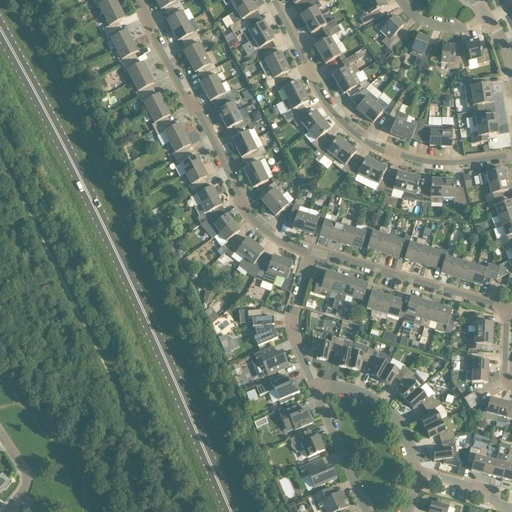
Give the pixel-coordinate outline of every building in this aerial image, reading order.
[(103,17),(119,9),(114,0),(110,0),(107,2),(105,0),(97,0),(93,2),(95,7),(98,6),(103,17)] [(171,13),(182,6),(179,1),(177,2),(175,0),(156,0),(155,1),(161,11),(168,7),(171,13)] [(235,13),(251,3),(249,0),(223,0),(222,1),(225,7),(230,4),(235,13)] [(305,26),(321,17),(317,10),(321,8),(316,0),(308,5),(311,10),(300,17),(305,26)] [(383,0),(372,0),(364,4),(367,10),(363,12),(365,17),(360,20),(362,26),(379,18),(377,12),(387,8),(383,0)] [(232,34),(249,24),(246,19),(257,12),(251,3),(235,13),(228,17),(233,26),(229,28),(232,34)] [(172,32),(188,23),(182,13),(185,12),(182,6),(171,13),(173,18),(166,22),(172,32)] [(105,36),(116,31),(113,25),(124,19),(119,9),(103,17),(108,28),(102,31),(105,36)] [(324,34),(337,26),(334,21),(326,25),(321,17),(305,26),(310,35),(321,29),(324,34)] [(393,18),(386,26),(380,32),(386,38),(382,43),(391,52),(399,44),(393,38),(403,28),(393,18)] [(187,44),(199,38),(196,33),(194,34),(188,23),(172,32),(178,42),(185,39),(187,44)] [(248,44),(268,32),(263,23),(252,29),(249,24),(232,34),(236,39),(243,35),(248,44)] [(320,57),(335,47),(330,38),(341,32),(337,26),(324,34),(327,40),(314,47),(320,57)] [(116,51),(131,43),(126,32),(119,36),(116,31),(105,36),(108,42),(110,41),(116,51)] [(257,58),(273,50),(269,44),(274,41),(268,32),(248,44),(254,53),(256,58),(257,58)] [(232,34),(224,39),(227,44),(235,39),(232,34)] [(417,36),(413,45),(409,55),(417,58),(414,67),(420,69),(419,71),(426,74),(431,60),(423,57),(429,41),(417,36)] [(189,64),(205,55),(199,44),(201,43),(199,38),(187,44),(190,50),(183,53),(189,64)] [(465,44),(470,63),(477,61),(478,66),(489,63),(486,50),(480,52),(478,41),(465,44)] [(121,68),(133,62),(130,57),(137,53),(131,43),(116,51),(121,61),(118,62),(121,68)] [(442,46),(441,56),(440,65),(447,65),(447,70),(459,71),(460,58),(454,58),(454,47),(442,46)] [(341,63),(346,61),(342,55),(340,56),(335,47),(320,57),(325,66),(338,58),(341,63)] [(263,73),(285,63),(280,53),(276,56),(273,50),(257,58),(259,64),(258,64),(263,73)] [(216,69),(213,63),(210,65),(205,55),(189,64),(195,74),(201,70),(204,75),(216,69)] [(337,86),(355,76),(349,67),(353,65),(358,62),(355,56),(346,61),(341,63),(345,69),(332,77),(337,86)] [(132,83),(148,74),(143,64),(135,68),(133,62),(121,68),(124,73),(126,72),(132,83)] [(265,84),(273,80),(277,86),(286,81),(283,76),(290,73),(285,63),(263,73),(266,79),(265,84)] [(205,94),(221,86),(217,77),(222,74),(219,67),(216,69),(204,75),(207,80),(200,84),(205,94)] [(138,100),(149,94),(146,89),(153,85),(148,74),(132,83),(137,93),(135,94),(138,100)] [(360,85),(355,76),(337,86),(343,96),(349,93),(354,99),(364,90),(368,87),(365,82),(360,85)] [(104,81),(98,84),(101,89),(106,86),(104,81)] [(286,101),(303,93),(298,83),(289,87),(286,81),(277,86),(274,87),(277,93),(282,91),(286,101)] [(465,99),(491,95),(490,85),(479,86),(478,81),(464,83),(465,88),(464,89),(465,99)] [(221,103),(237,96),(234,90),(225,94),(221,86),(205,94),(209,103),(219,99),(221,103)] [(377,101),(364,90),(354,99),(360,105),(356,110),(364,118),(374,105),(377,101)] [(292,121),(303,113),(299,108),(308,103),(303,93),(286,101),(282,103),(287,114),(282,116),(287,124),(292,121)] [(148,114),(164,106),(159,96),(152,99),(149,94),(138,100),(140,105),(143,103),(148,114)] [(469,114),(483,112),(482,106),(493,104),(491,95),(465,99),(467,109),(468,109),(469,114)] [(238,113),(234,105),(240,101),(237,96),(221,103),(224,108),(217,111),(222,121),(238,113)] [(453,108),(454,100),(443,100),(443,108),(453,108)] [(389,117),(396,105),(391,102),(383,112),(374,105),(364,118),(373,125),(382,113),(389,117)] [(406,123),(408,117),(399,113),(401,108),(396,105),(389,117),(395,120),(393,126),(389,135),(400,139),(406,123)] [(154,131),(165,126),(163,120),(170,117),(164,106),(148,114),(154,125),(151,126),(154,131)] [(247,126),(251,125),(244,110),(238,113),(222,121),(227,131),(233,128),(235,132),(247,126)] [(476,129),(496,126),(495,116),(484,117),(483,112),(469,114),(470,119),(474,119),(476,129)] [(308,134),(322,122),(315,113),(307,119),(303,113),(292,121),(297,128),(300,125),(308,134)] [(414,122),(412,126),(406,123),(400,139),(410,143),(412,137),(421,139),(424,127),(424,121),(419,119),(417,123),(414,122)] [(317,151),(327,142),(322,137),(330,131),(322,122),(308,134),(315,143),(311,146),(317,151)] [(169,144),(185,136),(179,125),(168,131),(165,126),(154,131),(157,137),(163,134),(164,135),(168,143),(169,144)] [(441,127),(440,148),(451,149),(452,127),(441,126),(441,127)] [(496,126),(476,129),(477,134),(472,135),(474,145),(488,143),(487,137),(498,135),(496,126)] [(441,127),(429,127),(424,127),(421,139),(429,141),(429,148),(440,148),(441,127)] [(236,150),(252,142),(248,132),(231,140),(236,150)] [(175,161),(186,155),(183,150),(190,146),(185,136),(169,144),(169,145),(173,154),(174,155),(172,156),(175,161)] [(336,159),(347,146),(338,138),(331,146),(327,142),(317,151),(313,155),(317,159),(320,162),(323,157),(332,164),(336,159)] [(252,160),(265,153),(262,147),(256,150),(252,142),(236,150),(241,160),(250,155),(252,160)] [(348,176),(355,164),(350,161),(356,153),(347,146),(336,159),(345,166),(341,172),(348,176)] [(248,180),(265,172),(260,162),(264,160),(264,161),(268,159),(265,153),(252,160),(254,165),(243,171),(248,180)] [(185,176),(201,168),(196,157),(189,161),(186,155),(175,161),(177,167),(180,166),(185,176)] [(368,180),(376,164),(365,159),(361,168),(355,164),(348,176),(355,181),(358,175),(368,180)] [(383,194),(388,181),(382,179),(386,170),(376,164),(368,180),(378,185),(375,191),(383,194)] [(190,186),(188,187),(191,192),(202,187),(199,182),(206,178),(201,168),(185,176),(190,186)] [(481,187),(488,185),(505,181),(503,170),(479,176),(481,187)] [(265,172),(248,180),(252,190),(269,181),(269,180),(265,172)] [(404,194),(408,176),(397,173),(394,183),(388,181),(383,194),(391,196),(393,191),(404,194)] [(422,203),(424,190),(417,189),(420,179),(408,176),(404,194),(415,197),(413,202),(422,203)] [(472,189),(471,186),(469,176),(463,178),(466,190),(472,189)] [(442,200),(442,181),(431,181),(430,191),(424,190),(422,203),(428,205),(430,205),(441,205),(441,200),(442,200)] [(442,181),(442,200),(443,200),(452,200),(453,200),(453,205),(466,205),(463,193),(463,192),(454,191),(454,181),(442,181)] [(487,204),(499,200),(497,194),(508,192),(505,181),(488,185),(490,195),(484,197),(487,204)] [(268,209),(281,197),(274,189),(276,188),(277,189),(281,185),(277,182),(273,184),(261,193),(265,198),(261,202),(268,209)] [(212,188),(205,192),(202,187),(191,192),(188,194),(188,195),(187,195),(190,200),(197,196),(201,205),(216,197),(212,188)] [(201,226),(219,215),(216,210),(221,207),(216,197),(201,205),(206,215),(197,219),(201,226)] [(289,219),(293,206),(291,203),(289,205),(281,197),(268,209),(275,218),(280,214),(282,217),(289,219)] [(498,218),(511,212),(511,205),(511,202),(501,205),(499,200),(487,204),(489,209),(495,207),(498,218)] [(303,233),(308,216),(298,213),(300,208),(293,206),(289,219),(295,220),(292,230),(303,233)] [(496,230),(501,228),(511,224),(511,212),(498,218),(499,223),(500,224),(494,226),(495,230),(496,230)] [(322,228),(324,221),(326,215),(319,214),(318,219),(308,216),(303,233),(313,237),(316,227),(322,228)] [(214,239),(233,224),(227,215),(222,219),(219,215),(201,226),(205,231),(205,232),(207,230),(214,239)] [(334,224),(335,224),(336,218),(332,217),(330,223),(324,221),(322,228),(319,238),(329,241),(334,224)] [(340,245),(347,221),(342,220),(341,226),(335,224),(334,224),(329,241),(340,245)] [(350,248),(355,230),(349,228),(351,223),(347,221),(340,245),(350,248)] [(225,254),(228,251),(227,250),(224,246),(226,244),(225,243),(240,232),(233,224),(214,239),(221,248),(225,254)] [(501,246),(511,242),(511,236),(511,224),(501,228),(504,238),(499,240),(494,242),(496,247),(501,246)] [(369,243),(372,232),(373,229),(367,228),(365,233),(355,230),(350,248),(361,251),(364,241),(369,243)] [(377,253),(384,229),(380,228),(378,234),(372,232),(369,243),(367,250),(377,253)] [(388,256),(393,238),(387,236),(389,231),(384,229),(377,253),(388,256)] [(404,250),(408,237),(405,236),(403,241),(393,238),(388,256),(398,259),(401,249),(404,250)] [(414,264),(421,241),(417,239),(415,245),(410,244),(411,238),(408,237),(404,250),(407,251),(404,261),(414,264)] [(241,265),(255,246),(247,239),(237,252),(236,254),(233,255),(228,251),(225,254),(231,258),(240,265),(241,265)] [(425,267),(430,250),(424,248),(426,242),(421,241),(414,264),(425,267)] [(511,257),(511,242),(501,246),(503,252),(509,250),(511,257)] [(254,280),(265,260),(260,257),(264,252),(255,246),(241,265),(240,265),(238,268),(254,279),(254,280)] [(225,254),(221,248),(216,251),(220,257),(225,254)] [(440,264),(444,251),(441,251),(441,253),(430,250),(425,267),(435,270),(437,263),(440,264)] [(450,278),(456,260),(457,255),(452,254),(451,259),(446,258),(447,252),(444,251),(440,264),(443,265),(440,275),(450,278)] [(461,281),(468,258),(464,256),(462,262),(456,260),(450,278),(461,281)] [(274,284),(282,261),(272,257),(270,263),(265,260),(254,280),(262,282),(273,287),(274,284)] [(471,284),(477,267),(470,265),(472,259),(468,258),(461,281),(471,284)] [(506,276),(509,275),(511,273),(511,260),(508,263),(501,266),(506,276)] [(274,284),(282,287),(280,291),(288,293),(294,276),(289,274),(292,265),(282,261),(274,284)] [(490,279),(494,267),(488,265),(487,270),(477,267),(471,284),(482,287),(485,278),(490,279)] [(494,267),(490,279),(496,281),(501,285),(507,287),(509,275),(506,276),(501,266),(498,267),(499,268),(494,267)] [(331,292),(336,276),(325,273),(322,283),(317,281),(313,293),(319,295),(321,289),(331,292)] [(340,301),(346,279),(336,276),(331,292),(337,294),(335,300),(332,309),(337,310),(337,308),(339,301),(340,301)] [(346,279),(340,301),(344,303),(345,298),(352,300),(357,282),(346,279)] [(370,297),(364,295),(367,286),(357,282),(352,300),(362,303),(360,308),(366,309),(370,297)] [(375,319),(382,296),(371,293),(370,297),(366,309),(373,312),(371,316),(371,317),(375,319)] [(205,303),(211,304),(214,296),(205,294),(203,302),(205,303)] [(387,316),(392,299),(382,296),(375,319),(379,320),(380,314),(387,316)] [(415,318),(420,302),(410,298),(407,308),(405,315),(411,317),(409,323),(413,324),(415,318)] [(405,315),(407,308),(401,307),(403,302),(392,299),(387,316),(397,319),(398,319),(403,321),(405,315)] [(424,327),(431,305),(420,302),(415,318),(421,320),(420,326),(424,327)] [(207,312),(212,305),(211,304),(205,303),(201,308),(207,312)] [(436,325),(441,308),(431,305),(424,327),(424,328),(428,329),(430,323),(436,325)] [(441,308),(436,325),(446,328),(445,333),(451,335),(454,322),(449,321),(452,311),(441,308)] [(273,318),(263,319),(261,320),(261,311),(247,313),(248,321),(252,320),(253,328),(254,328),(257,337),(254,338),(258,348),(277,340),(273,330),(272,330),(272,327),(274,327),(273,318)] [(474,334),(492,335),(493,324),(482,323),(483,318),(470,317),(469,327),(474,327),(474,334)] [(492,346),(492,335),(474,334),(474,341),(468,340),(468,351),(481,351),(481,346),(492,346)] [(406,347),(408,339),(402,337),(400,345),(406,347)] [(335,353),(338,339),(332,338),(330,346),(322,344),(313,342),(313,350),(318,351),(316,360),(327,362),(329,352),(335,353)] [(241,352),(237,342),(230,345),(228,339),(220,342),(226,358),(241,352)] [(349,370),(354,344),(344,341),(338,339),(335,353),(334,356),(340,357),(338,368),(349,370)] [(369,364),(374,351),(354,344),(349,370),(359,372),(362,362),(369,364)] [(272,348),(263,352),(254,356),(263,378),(267,377),(288,368),(281,353),(275,356),(273,355),(271,350),(272,349),(272,348)] [(390,365),(392,360),(393,358),(393,357),(391,360),(379,353),(374,351),(369,364),(376,367),(370,376),(380,382),(390,365)] [(472,372),(488,373),(488,362),(482,362),(482,356),(471,355),(471,361),(472,361),(472,372)] [(404,367),(400,372),(390,365),(380,382),(389,387),(394,378),(400,382),(409,371),(404,367)] [(420,389),(424,386),(425,385),(424,383),(415,373),(414,373),(413,374),(409,371),(400,382),(406,387),(398,394),(406,402),(420,389)] [(488,373),(472,372),(471,383),(487,384),(488,373)] [(284,376),(275,380),(256,388),(260,397),(268,394),(274,391),(280,406),(293,400),(292,396),(299,393),(294,382),(288,385),(284,376)] [(433,396),(428,400),(420,389),(406,402),(413,410),(421,403),(425,409),(437,402),(433,396)] [(466,404),(476,399),(473,393),(465,398),(463,399),(466,404)] [(476,399),(466,404),(469,410),(479,404),(476,399)] [(495,422),(500,402),(489,399),(486,413),(483,413),(481,419),(495,422)] [(424,430),(441,422),(435,409),(440,406),(437,402),(425,409),(429,416),(420,420),(424,430)] [(507,420),(511,405),(500,402),(495,422),(505,425),(507,420)] [(297,404),(288,408),(278,412),(285,428),(292,425),(295,432),(312,425),(306,411),(299,414),(298,412),(300,411),(297,404)] [(441,443),(454,439),(452,433),(446,419),(441,422),(424,430),(429,440),(439,435),(441,443)] [(309,432),(300,436),(290,440),(292,444),(291,445),(291,446),(291,448),(292,450),(293,451),(295,451),(296,453),(303,450),(307,459),(324,452),(318,437),(312,440),(309,432)] [(454,439),(441,443),(443,450),(432,451),(434,462),(443,461),(443,465),(451,467),(450,457),(451,457),(450,446),(456,444),(454,439)] [(481,475),(485,459),(486,453),(470,449),(466,465),(472,466),(470,472),(481,475)] [(502,480),(508,457),(498,455),(496,462),(492,477),(502,480)] [(308,461),(310,465),(320,460),(319,456),(308,461)] [(511,458),(508,457),(502,480),(511,482),(511,458)] [(492,477),(496,462),(485,459),(481,475),(492,477)] [(320,460),(310,465),(298,470),(302,479),(309,476),(314,489),(336,480),(331,468),(325,470),(321,460),(320,460)] [(0,493),(9,483),(0,475),(0,493)] [(331,489),(327,490),(310,498),(316,511),(319,511),(321,511),(320,511),(339,511),(348,508),(342,493),(335,496),(332,489),(331,489)] [(446,511),(449,504),(441,502),(440,506),(431,503),(428,511),(446,511)]
